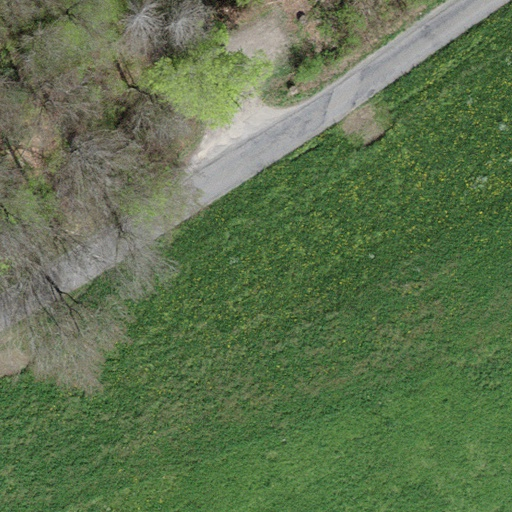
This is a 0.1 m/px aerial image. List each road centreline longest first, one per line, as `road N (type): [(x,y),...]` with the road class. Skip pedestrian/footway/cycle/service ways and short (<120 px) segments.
road 1 (unclassified): [(490,0),(251,160),(0,310)]
road 2 (track): [(202,0),(208,63),(251,160)]
